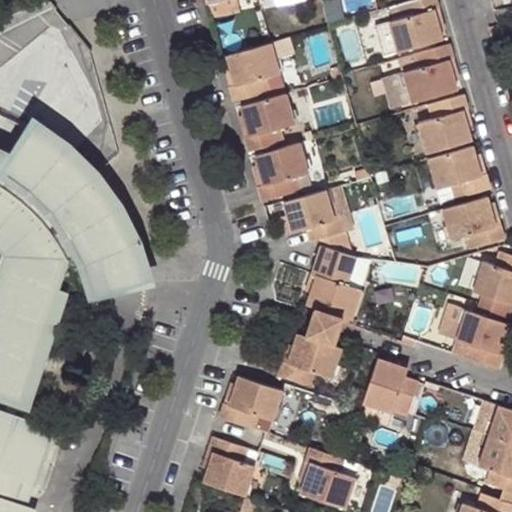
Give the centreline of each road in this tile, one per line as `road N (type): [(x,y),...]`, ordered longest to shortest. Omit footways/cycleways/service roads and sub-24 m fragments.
road 1 (residential): [(150,0),(223,250),(139,511)]
road 2 (residential): [(457,0),(511,209)]
road 3 (residential): [(506,389),(349,337)]
